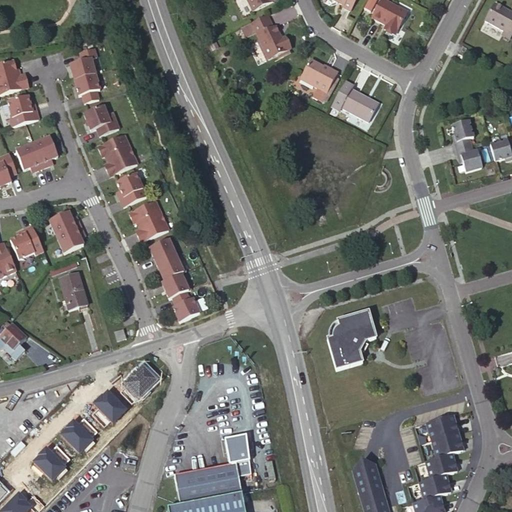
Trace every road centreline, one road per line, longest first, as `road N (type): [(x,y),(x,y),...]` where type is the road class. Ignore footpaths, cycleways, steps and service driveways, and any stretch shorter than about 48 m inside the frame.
road 1 (secondary): [(155,0),(275,302)]
road 2 (secondary): [(275,302),(326,511)]
road 3 (residential): [(176,340),(183,384),(134,511)]
road 4 (residential): [(152,347),(83,182)]
road 5 (residential): [(438,256),(275,302)]
road 6 (residential): [(152,347),(0,387)]
road 7 (residential): [(488,440),(448,292)]
road 8 (residential): [(416,86),(317,31),(302,0)]
road 9 (residential): [(426,209),(404,130),(416,86)]
road 10 (residential): [(83,182),(42,67)]
